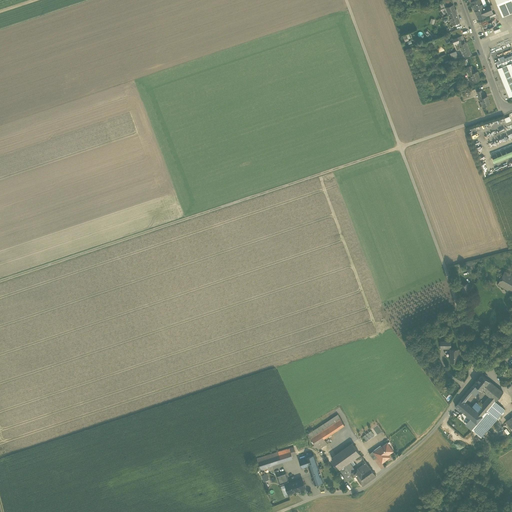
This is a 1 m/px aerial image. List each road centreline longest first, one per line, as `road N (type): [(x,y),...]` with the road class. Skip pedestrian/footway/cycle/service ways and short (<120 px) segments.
road 1 (track): [(0,281),(400,147)]
road 2 (unclassified): [(471,375),(424,438),(363,488),(316,495),(278,511)]
road 3 (unclassified): [(400,147),(459,310),(471,375)]
road 4 (unclassified): [(400,147),(345,0)]
